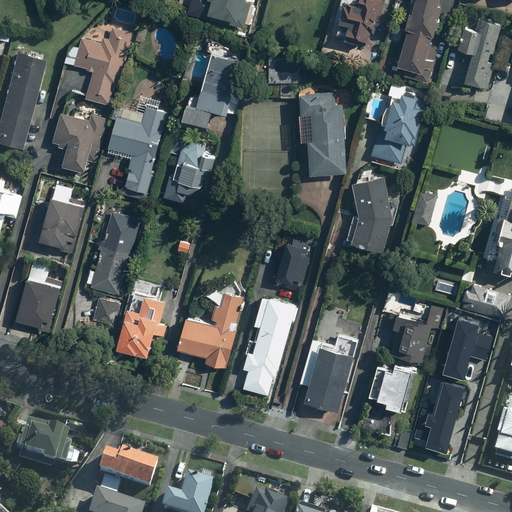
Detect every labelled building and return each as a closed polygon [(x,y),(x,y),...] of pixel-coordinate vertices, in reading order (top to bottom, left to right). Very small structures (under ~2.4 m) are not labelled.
[(188,0),(185,11),(244,27),(251,4),(240,1),(240,0),(188,0)] [(364,40),(367,29),(371,31),(376,13),(378,13),(382,0),(356,0),(355,3),(344,0),(340,0),(335,20),(346,23),(343,34),(364,40)] [(436,45),(428,43),(438,6),(435,5),(436,0),(411,0),(403,28),(405,29),(395,66),(406,69),(404,75),(426,81),(436,45)] [(503,25),(480,19),(477,30),(461,26),(455,48),(470,52),(462,82),(486,88),(503,25)] [(101,36),(100,42),(81,37),(74,62),(93,67),(85,97),(108,103),(112,85),(117,86),(132,31),(111,26),(108,37),(101,36)] [(43,59),(15,50),(0,99),(0,141),(16,147),(43,59)] [(239,60),(209,52),(195,106),(225,114),(239,60)] [(306,72),(275,72),(275,83),(306,83),(306,72)] [(311,108),(312,135),(307,135),(308,168),(347,167),(344,98),(336,98),(335,87),(300,89),(300,108),(311,108)] [(414,137),(421,108),(416,107),(417,102),(413,102),(415,97),(399,93),(397,98),(391,96),(381,134),(377,133),(371,153),(402,161),(409,135),(414,137)] [(144,198),(167,112),(144,106),(140,122),(114,115),(106,145),(132,152),(121,193),(144,198)] [(52,140),(58,142),(57,146),(64,148),(59,164),(81,170),(84,158),(94,161),(106,118),(91,114),(89,120),(60,112),(52,140)] [(168,175),(162,195),(183,201),(189,182),(207,186),(213,156),(202,153),(206,141),(196,139),(180,147),(175,177),(168,175)] [(355,181),(363,213),(355,241),(385,250),(396,215),(387,174),(355,181)] [(0,179),(0,217),(2,212),(14,215),(19,195),(0,189),(0,180),(0,179)] [(414,215),(430,220),(439,190),(423,186),(414,215)] [(511,188),(504,218),(500,217),(490,251),(496,252),(491,269),(511,275),(511,188)] [(82,205),(48,196),(36,240),(70,249),(82,205)] [(120,293),(139,218),(110,211),(91,286),(120,293)] [(302,280),(309,255),(299,253),(300,247),(284,243),(274,279),(290,284),(292,277),(302,280)] [(58,286),(25,277),(13,320),(47,329),(58,286)] [(471,284),(469,292),(463,290),(461,299),(467,301),(465,308),(505,319),(511,294),(471,284)] [(213,324),(183,317),(175,348),(205,355),(203,360),(224,365),(242,295),(222,290),(218,305),(213,303),(209,318),(214,319),(213,324)] [(296,298),(268,291),(244,383),(273,390),(296,298)] [(144,355),(149,334),(161,337),(165,324),(157,323),(163,300),(142,295),(138,312),(121,308),(112,348),(144,355)] [(122,304),(86,296),(70,332),(84,339),(90,325),(97,329),(102,319),(112,324),(122,304)] [(423,321),(393,314),(389,328),(395,329),(389,352),(421,361),(430,325),(438,327),(443,308),(428,304),(423,321)] [(459,312),(444,366),(466,372),(472,351),(488,356),(495,332),(478,328),(481,318),(459,312)] [(354,349),(320,340),(305,395),(340,404),(354,349)] [(366,396),(382,400),(381,405),(398,410),(409,370),(391,365),(390,370),(374,366),(366,396)] [(427,439),(449,445),(466,383),(444,377),(435,409),(423,406),(416,432),(428,435),(427,439)] [(511,401),(506,400),(489,456),(511,462),(511,401)] [(69,443),(66,443),(68,431),(25,421),(17,457),(63,468),(69,443)] [(117,457),(101,453),(94,476),(149,492),(157,462),(118,451),(117,457)] [(178,498),(162,494),(157,511),(203,511),(211,482),(184,475),(178,498)] [(283,511),(287,502),(256,490),(247,511),(283,511)] [(141,511),(143,507),(93,492),(86,511),(141,511)]
